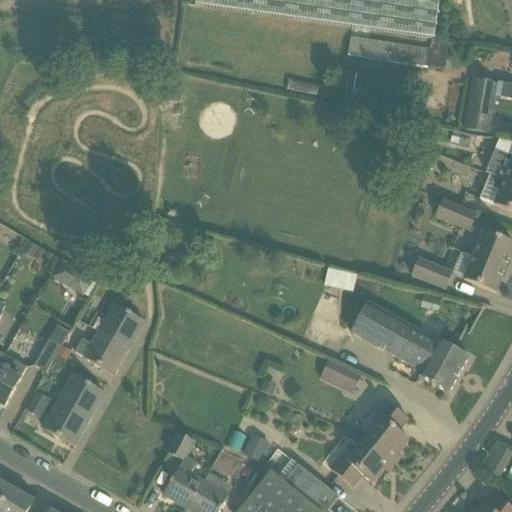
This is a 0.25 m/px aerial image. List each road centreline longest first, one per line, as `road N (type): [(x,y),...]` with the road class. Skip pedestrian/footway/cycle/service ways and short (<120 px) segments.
road 1 (tertiary): [(417,511),(511,387)]
road 2 (unclassified): [(108,511),(0,450)]
